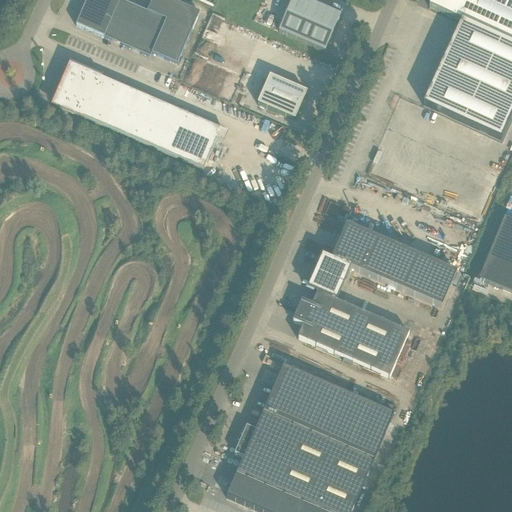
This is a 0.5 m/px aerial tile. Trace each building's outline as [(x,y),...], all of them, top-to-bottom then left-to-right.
[(152,0),(147,13),(117,0),(87,0),(76,27),(150,59),(152,55),(177,66),(199,14),(167,0),(152,0)] [(325,52),(340,16),(302,0),(293,0),(280,33),(325,52)] [(511,116),(511,0),(432,0),(429,7),(461,22),(423,106),(501,142),(511,116)] [(393,67),(403,44),(394,40),(385,63),(393,67)] [(73,68),(64,89),(62,89),(60,90),(59,92),(59,94),(61,96),(56,108),(203,172),(216,142),(218,143),(223,133),(73,68)] [(295,122),(307,94),(270,78),(258,106),(295,122)] [(262,169),(266,157),(260,155),(256,167),(262,169)] [(511,221),(504,219),(479,281),(511,294),(511,221)] [(303,327),(290,358),(400,406),(427,342),(328,299),(338,277),(437,320),(452,286),(342,238),(327,272),(316,268),(307,290),(317,294),(312,307),(302,302),(293,323),(303,327)] [(283,368),(256,432),(246,427),(234,455),(244,459),(224,504),(241,511),(352,511),(394,417),(283,368)]
